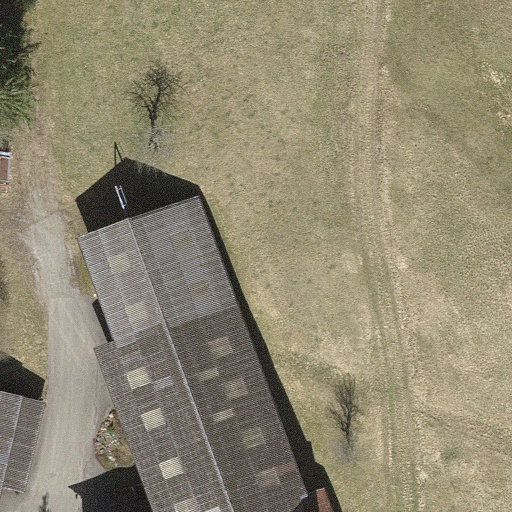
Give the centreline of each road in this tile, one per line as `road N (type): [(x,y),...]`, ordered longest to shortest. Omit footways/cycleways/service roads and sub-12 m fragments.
road 1 (track): [(372,0),(365,178),(397,365),(407,511)]
road 2 (unclassified): [(54,511),(73,429),(77,359),(45,204)]
road 3 (track): [(45,204),(4,0)]
road 4 (track): [(401,404),(511,452)]
